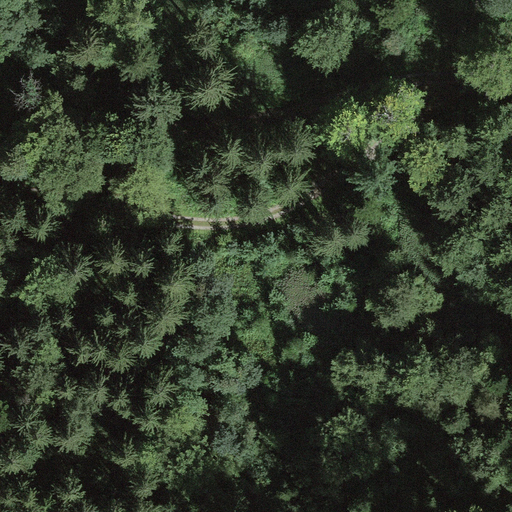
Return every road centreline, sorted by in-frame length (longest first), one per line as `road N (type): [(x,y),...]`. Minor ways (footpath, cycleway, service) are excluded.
road 1 (track): [(511,80),(406,77),(307,108),(202,126),(58,113),(0,94)]
road 2 (track): [(0,182),(157,217),(258,220),(345,170),(472,77)]
